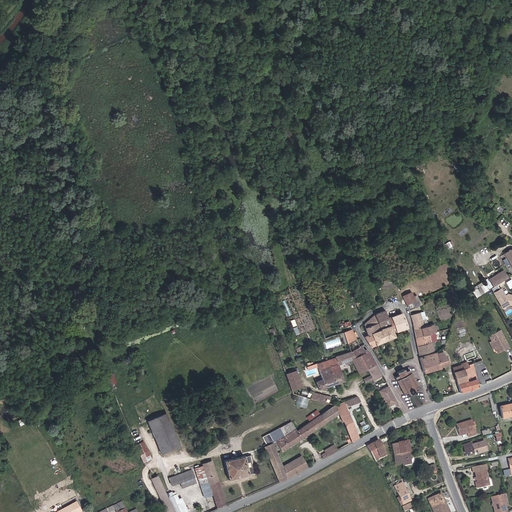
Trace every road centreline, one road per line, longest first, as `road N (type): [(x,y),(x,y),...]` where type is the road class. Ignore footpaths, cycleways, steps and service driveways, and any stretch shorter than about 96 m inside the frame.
road 1 (residential): [(407,417),(357,327),(369,312),(401,308),(411,365)]
road 2 (tertiary): [(219,511),(407,417)]
